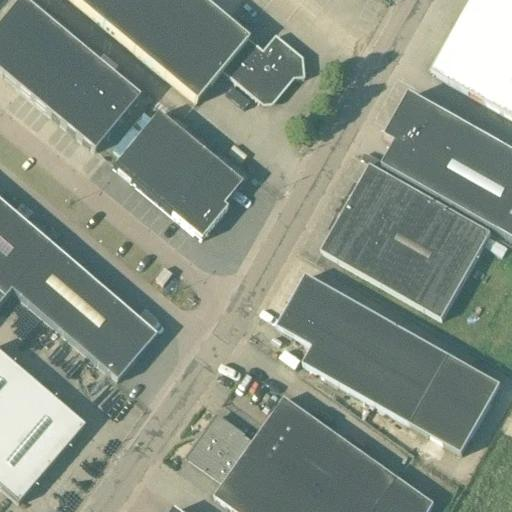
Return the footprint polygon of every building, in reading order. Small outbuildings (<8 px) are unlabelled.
[(275,40),(262,56),(195,0),(66,0),(196,107),(221,77),(258,108),(275,106),(293,84),(304,83),(302,63),(275,41),(275,40)] [(195,0),(262,56),(275,40),(275,41),(309,0),(195,0)] [(511,0),(474,0),(431,76),(511,121),(511,0)] [(0,27),(0,77),(94,156),(139,102),(20,3),(0,27)] [(382,171),(506,241),(511,244),(511,156),(410,98),(385,142),(396,148),(382,171)] [(112,171),(200,244),(227,212),(223,210),(242,187),(157,117),(112,171)] [(442,324),(491,237),(370,169),(321,256),(442,324)] [(0,298),(5,303),(11,296),(116,386),(156,340),(0,206),(0,298)] [(303,369),(436,444),(462,459),(501,390),(450,361),(306,280),(277,332),(312,352),(303,369)] [(84,430),(0,358),(0,492),(17,508),(84,430)] [(253,447),(224,488),(214,501),(229,511),(432,511),(435,508),(398,482),(284,402),(253,447)] [(224,488),(253,447),(243,440),(244,439),(218,420),(188,462),(224,488)]
